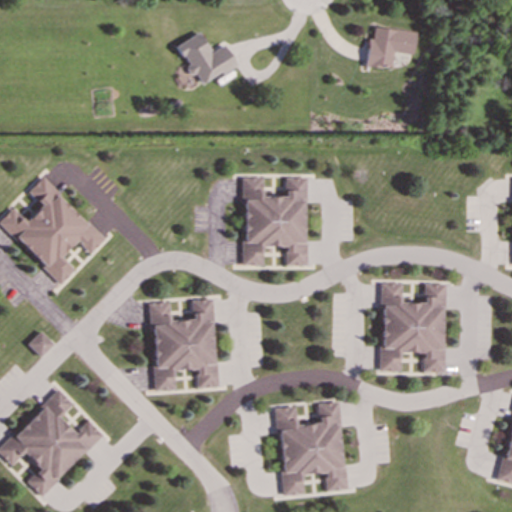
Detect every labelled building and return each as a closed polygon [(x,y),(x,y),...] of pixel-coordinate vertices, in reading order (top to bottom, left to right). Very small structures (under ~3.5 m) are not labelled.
[(414,31),(373,26),(372,38),(368,38),(365,65),(390,68),(393,52),(411,54),(414,31)] [(236,65),(225,44),(210,52),(200,32),(176,45),(191,74),(195,72),(201,83),(236,65)] [(102,240),(42,176),(27,191),(40,205),(24,221),(11,207),(0,217),(0,223),(58,284),(73,270),(60,255),(76,240),(88,253),(102,240)] [(242,265),(262,265),(262,246),(284,246),(284,265),(304,265),(305,176),(284,176),(284,196),(262,196),(263,177),(242,177),(242,265)] [(380,282),(378,370),(398,371),(399,352),(421,352),(421,371),(441,372),(443,281),(422,281),(422,302),(400,302),(400,282),(380,282)] [(215,386),(211,298),(190,299),(191,319),(169,320),(168,302),(149,302),(152,391),(173,390),(172,370),(195,369),(196,387),(215,386)] [(51,344),(39,330),(25,343),(37,356),(51,344)] [(38,496),(99,433),(85,419),(73,432),(57,417),(71,403),(56,389),(0,445),(0,457),(8,465),(21,452),(37,468),(24,482),(38,496)] [(281,495),(302,494),(301,474),(323,472),(324,490),(343,488),(337,401),(316,403),(317,423),(295,424),(294,406),(275,407),(281,495)] [(511,409),(498,480),(511,483),(511,409)]
